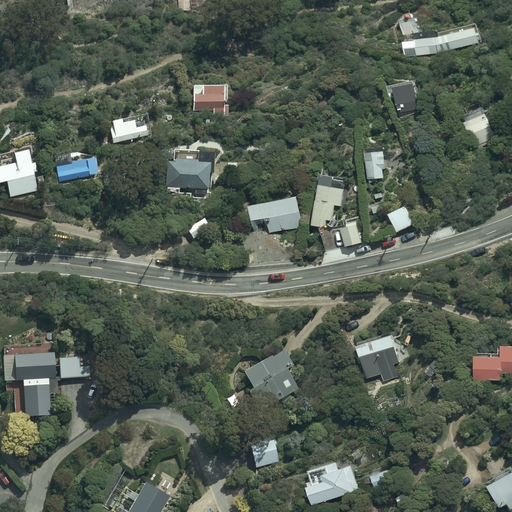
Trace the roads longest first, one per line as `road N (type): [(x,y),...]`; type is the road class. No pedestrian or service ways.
road 1 (tertiary): [(0,261),(263,283),(413,255),(511,222)]
road 2 (unknown): [(112,269),(112,297),(148,357),(152,390),(133,414),(71,451),(38,511)]
road 3 (track): [(0,105),(112,82),(245,41)]
